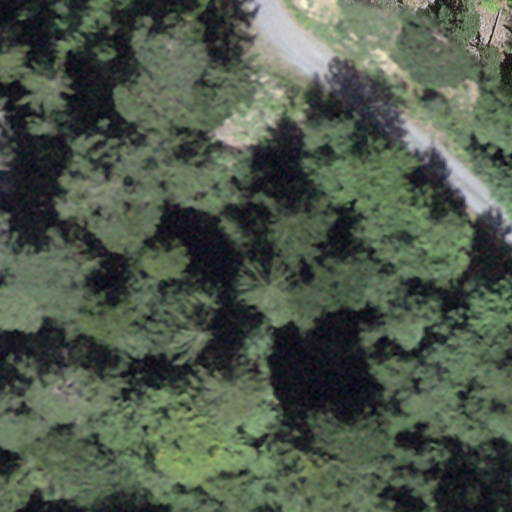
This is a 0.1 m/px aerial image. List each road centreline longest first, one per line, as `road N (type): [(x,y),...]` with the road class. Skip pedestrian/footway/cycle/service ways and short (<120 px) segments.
road 1 (track): [(257,0),(260,14),(511,248)]
road 2 (track): [(0,421),(140,486),(161,511)]
